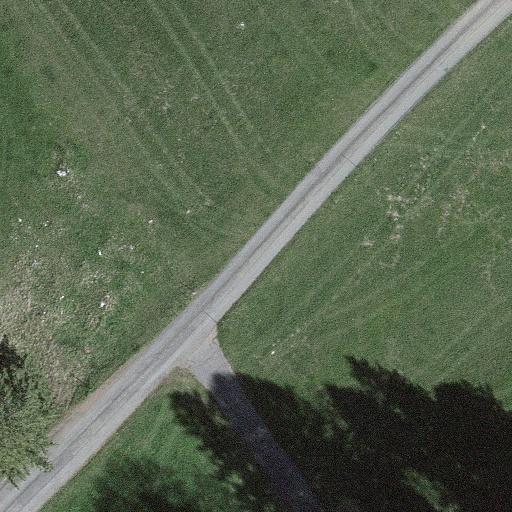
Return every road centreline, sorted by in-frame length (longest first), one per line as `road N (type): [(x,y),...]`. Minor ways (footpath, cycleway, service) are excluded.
road 1 (unclassified): [(511,7),(19,511)]
road 2 (track): [(185,342),(301,511)]
